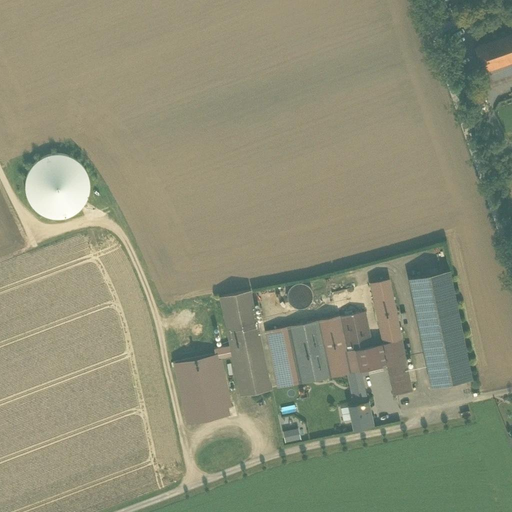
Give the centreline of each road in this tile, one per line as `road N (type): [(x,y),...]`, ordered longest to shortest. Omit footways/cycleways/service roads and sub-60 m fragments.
road 1 (track): [(0,170),(26,228),(41,235),(97,217),(117,226),(152,303),(193,485)]
road 2 (unclassified): [(511,263),(427,0)]
road 3 (track): [(283,451),(123,511)]
